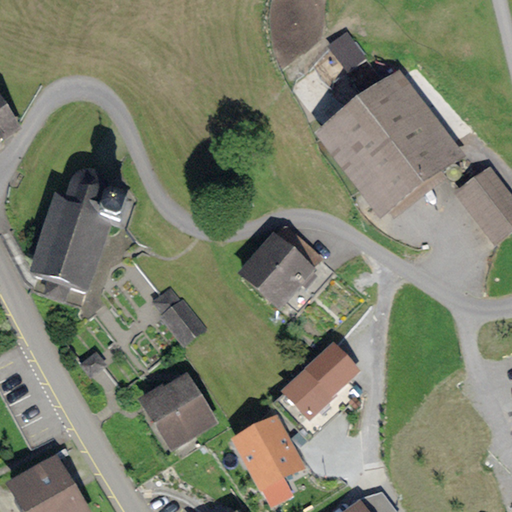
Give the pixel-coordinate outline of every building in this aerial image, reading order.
[(318,135),(385,224),(467,163),(400,74),(318,135)] [(0,138),(19,126),(0,99),(0,138)] [(511,200),(490,171),(455,196),(495,250),(511,237),(511,200)] [(60,185),(31,277),(50,283),(45,299),(63,305),(68,289),(88,295),(117,202),(60,185)] [(248,286),(281,314),(316,273),(284,245),(248,286)] [(146,304),(184,347),(206,328),(169,285),(146,304)] [(360,371),(335,344),(272,403),(297,429),(360,371)] [(190,381),(142,409),(169,455),(217,427),(190,381)] [(458,399),(425,428),(459,467),(492,438),(458,399)] [(305,467),(276,415),(232,439),(270,508),(293,495),(284,479),(305,467)] [(13,485),(27,511),(84,511),(56,461),(13,485)]
